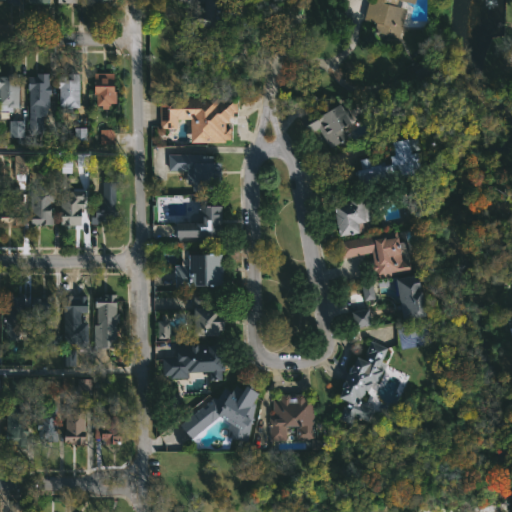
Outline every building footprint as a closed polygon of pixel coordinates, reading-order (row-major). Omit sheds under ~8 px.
[(183,0),(218,0),(212,28),(188,23),(190,13),(198,14),(200,5),(183,1),(183,0)] [(407,0),(406,4),(391,0),(389,6),(399,8),(391,39),(354,29),(361,0),(407,0)] [(439,73),(417,85),(416,83),(401,92),(394,78),(412,68),(411,66),(429,56),(439,73)] [(117,72),(117,103),(110,103),(110,105),(101,105),(101,101),(94,101),(94,73),(117,72)] [(52,73),(52,85),(54,85),(53,94),(51,94),(51,116),(45,116),(45,135),(29,135),(31,90),(30,90),(30,76),(39,77),(39,73),(52,73)] [(82,74),(82,107),(75,107),(75,111),(60,111),(62,88),(60,88),(60,76),(69,76),(69,73),(82,74)] [(21,74),(21,107),(29,107),(28,142),(21,142),(21,131),(15,131),(15,110),(14,110),(14,112),(11,112),(11,110),(0,110),(0,76),(13,76),(13,74),(21,74)] [(233,118),(233,123),(228,123),(228,128),(233,128),(233,140),(228,140),(228,142),(193,143),(193,119),(180,119),(180,128),(162,128),(162,98),(239,97),(239,111),(236,111),(236,118),(233,118)] [(398,115),(377,116),(377,98),(399,99),(398,115)] [(336,103),(338,107),(339,106),(342,110),(345,108),(352,121),(340,129),(349,143),(332,153),(317,127),(306,134),(298,119),(313,110),(316,115),(336,103)] [(24,121),(9,120),(9,137),(24,137),(24,121)] [(86,127),(74,128),(74,141),(86,141),(86,127)] [(114,129),(100,130),(100,143),(114,143),(114,129)] [(410,137),(413,152),(408,153),(412,172),(357,182),(356,175),(352,176),(351,171),(357,169),(355,160),(365,158),(367,166),(384,164),(382,156),(386,156),(383,141),(410,137)] [(206,154),(206,156),(211,156),(211,163),(218,163),(219,182),(212,182),(211,190),(193,189),(193,185),(189,185),(189,171),(171,170),(171,154),(206,154)] [(14,173),(27,173),(26,155),(14,155),(14,173)] [(114,222),(114,225),(108,225),(108,222),(99,222),(99,224),(92,224),(92,208),(97,208),(97,202),(104,202),(104,182),(120,182),(120,222),(114,222)] [(54,186),(54,189),(56,189),(56,202),(53,202),(53,207),(55,207),(55,214),(54,215),(56,215),(56,225),(33,225),(33,189),(40,190),(40,186),(54,186)] [(23,206),(23,225),(8,225),(8,223),(0,223),(0,212),(4,212),(4,189),(27,190),(26,206),(23,206)] [(88,191),(87,209),(85,209),(84,225),(63,225),(64,194),(72,194),(72,191),(88,191)] [(355,196),(355,197),(363,196),(367,220),(360,222),(361,231),(334,236),(328,203),(344,200),(344,198),(355,196)] [(216,220),(215,235),(170,234),(170,221),(193,221),(194,203),(216,204),(216,220)] [(367,235),(367,239),(376,237),(376,239),(387,237),(389,243),(397,241),(399,249),(393,250),(395,261),(401,260),(402,262),(403,261),(404,268),(403,269),(403,272),(369,280),(368,273),(366,273),(364,263),(368,263),(366,253),(339,259),(338,256),(337,257),(334,242),(367,235)] [(216,285),(173,286),(172,265),(183,264),(183,253),(215,252),(216,285)] [(398,318),(388,276),(410,271),(413,285),(411,285),(417,313),(398,318)] [(363,300),(374,299),(372,283),(361,284),(363,300)] [(119,292),(119,298),(123,298),(122,329),(111,329),(111,348),(94,348),(95,324),(98,324),(99,299),(103,300),(103,292),(119,292)] [(30,295),(30,306),(27,306),(26,332),(7,331),(8,305),(10,305),(10,294),(30,295)] [(194,294),(193,307),(214,308),(214,295),(194,294)] [(41,318),(33,318),(34,297),(57,298),(57,313),(41,312),(41,318)] [(94,298),(93,325),(63,325),(64,297),(94,298)] [(216,306),(216,312),(221,312),(221,329),(216,329),(216,334),(189,334),(189,306),(216,306)] [(352,327),(371,325),(369,309),(350,311),(352,327)] [(169,338),(169,321),(157,321),(157,338),(169,338)] [(59,352),(59,335),(45,335),(44,352),(59,352)] [(385,348),(376,366),(381,368),(374,382),(369,379),(363,390),(360,388),(356,396),(358,397),(356,401),(353,400),(352,403),(357,406),(348,424),(336,418),(345,401),(333,395),(347,363),(349,363),(353,355),(360,359),(370,339),(385,348)] [(221,372),(221,380),(209,381),(209,372),(189,373),(189,372),(186,372),(186,378),(168,379),(168,375),(160,376),(159,358),(173,357),(173,345),(224,344),(225,372),(221,372)] [(75,366),(75,351),(63,351),(62,365),(75,366)] [(11,383),(12,394),(24,393),(24,383),(11,383)] [(238,384),(252,392),(248,398),(252,399),(251,402),(252,403),(244,440),(224,436),(226,423),(215,416),(187,438),(177,424),(187,415),(184,411),(207,393),(215,399),(232,384),(236,386),(238,384)] [(303,393),(303,395),(313,396),(312,440),(268,439),(268,413),(271,413),(272,397),(278,397),(278,393),(292,395),(292,393),(303,393)] [(59,406),(59,414),(66,414),(66,423),(60,423),(60,439),(41,439),(41,422),(44,422),(44,406),(59,406)] [(87,409),(87,445),(73,445),(73,442),(68,442),(68,412),(75,412),(75,409),(87,409)] [(122,411),(121,424),(123,424),(123,441),(117,441),(117,444),(105,444),(105,439),(97,439),(97,425),(106,426),(106,411),(122,411)] [(29,413),(29,426),(30,426),(30,435),(28,435),(28,447),(17,447),(17,443),(7,443),(9,413),(29,413)]
